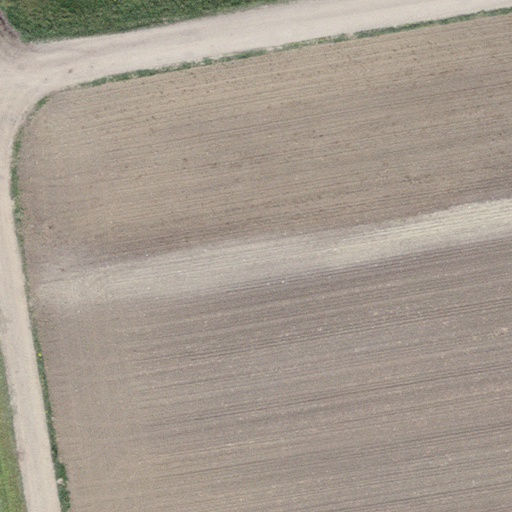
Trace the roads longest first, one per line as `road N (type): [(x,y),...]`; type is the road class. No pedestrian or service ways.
road 1 (track): [(0,68),(411,0)]
road 2 (track): [(0,240),(38,511)]
